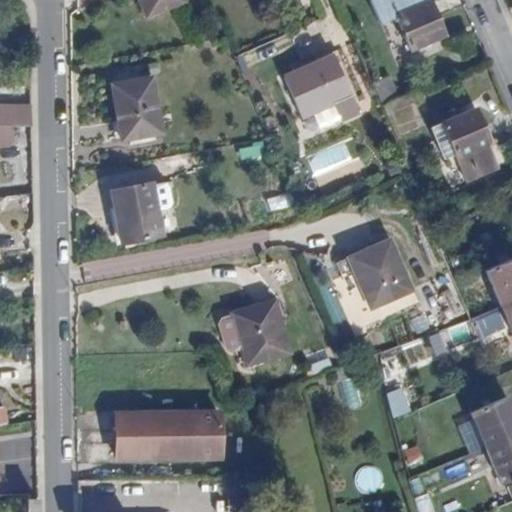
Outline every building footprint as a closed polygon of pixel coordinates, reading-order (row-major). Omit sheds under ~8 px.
[(180,0),(137,0),(145,17),(181,1),(180,0)] [(394,14),(409,50),(444,35),(429,0),(427,0),(426,1),(425,0),(369,0),(378,21),(394,14)] [(316,62),(282,77),(298,116),(331,102),(340,121),(358,113),(330,52),(316,59),(316,62)] [(150,76),(108,84),(119,141),(160,133),(150,76)] [(388,76),(371,83),(380,105),(396,98),(388,76)] [(380,105),(390,128),(419,115),(410,92),(396,98),(380,105)] [(31,126),(29,106),(7,105),(5,125),(11,126),(31,126)] [(450,117),(435,124),(430,126),(443,159),(453,155),(464,182),(497,167),(487,146),(490,142),(475,108),(460,113),(458,108),(448,112),(450,117)] [(432,115),(435,124),(450,117),(448,112),(446,109),(432,115)] [(5,125),(0,125),(0,146),(9,144),(13,141),(11,126),(5,125)] [(332,174),(316,182),(322,195),(339,187),(332,174)] [(149,182),(109,190),(120,244),(160,235),(155,209),(170,207),(165,181),(153,185),(149,182)] [(387,239),(346,257),(368,308),(410,290),(387,239)] [(499,306),(511,300),(511,258),(484,270),(499,306)] [(454,286),(469,319),(479,314),(464,281),(454,286)] [(441,298),(449,320),(461,315),(452,295),(441,298)] [(273,298),(230,312),(244,366),(288,353),(273,298)] [(511,300),(499,306),(511,336),(511,300)] [(479,314),(469,319),(477,338),(503,328),(493,309),(479,314)] [(381,362),(386,374),(400,369),(394,356),(381,362)] [(483,447),(511,434),(511,409),(506,395),(469,412),(483,447)] [(218,412),(115,414),(115,458),(219,456),(218,412)] [(511,478),(511,434),(483,447),(484,449),(490,462),(498,484),(511,478)] [(472,470),(490,462),(484,449),(467,457),(472,470)] [(259,476),(224,476),(224,500),(259,500),(259,476)] [(76,479),(76,489),(110,489),(111,479),(76,479)] [(37,510),(37,498),(24,498),(24,511),(37,510)]
